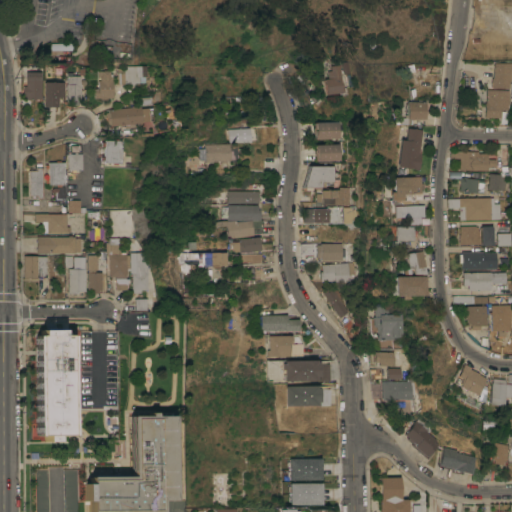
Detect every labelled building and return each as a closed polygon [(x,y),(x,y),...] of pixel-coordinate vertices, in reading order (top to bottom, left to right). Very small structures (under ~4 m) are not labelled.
[(116,53),(106,51),(110,27),(119,28),(116,53)] [(485,93),(486,93),(486,82),(491,82),(491,77),(484,77),(484,65),(494,66),(494,62),(511,63),(511,81),(509,81),(509,85),(511,85),(511,89),(509,89),(508,104),(507,104),(507,110),(500,109),(500,118),(484,117),(485,93)] [(342,84),(344,84),(344,92),(326,94),(324,79),(328,78),(327,71),(331,70),(330,66),(340,64),(342,84)] [(143,65),(144,76),(137,76),(137,82),(133,83),(132,84),(131,85),(130,85),(129,85),(128,84),(128,83),(124,83),(124,84),(114,84),(114,76),(116,76),(116,68),(124,68),(124,66),(143,65)] [(111,98),(106,98),(106,99),(99,99),(99,98),(94,98),(94,88),(96,88),(96,80),(99,80),(99,76),(101,76),(101,71),(109,71),(109,74),(111,74),(111,98)] [(80,102),(77,102),(77,105),(66,105),(66,84),(66,76),(67,76),(67,72),(72,72),(72,76),(80,76),(80,102)] [(40,99),(25,99),(25,96),(22,96),(22,85),(26,85),(26,75),(41,75),(40,99)] [(62,82),(62,97),(57,97),(57,107),(42,106),(43,82),(62,82)] [(424,102),(425,102),(425,105),(424,105),(424,119),(406,119),(406,124),(400,124),(400,119),(404,118),(404,115),(405,115),(405,102),(424,102)] [(138,106),(139,113),(142,113),(142,117),(139,117),(140,123),(136,123),(137,126),(127,127),(127,124),(109,126),(109,122),(106,122),(105,116),(108,115),(107,110),(138,106)] [(338,122),(339,138),(314,139),(314,130),(316,130),(316,122),(338,122)] [(226,129),(247,128),(247,143),(246,143),(227,143),(226,129)] [(418,150),(420,150),(419,156),(420,156),(419,167),(418,167),(417,169),(396,167),(400,139),(404,140),(406,128),(421,130),(418,150)] [(119,163),(116,163),(116,165),(111,164),(111,163),(103,162),(103,160),(100,160),(100,157),(103,157),(104,146),(101,146),(101,142),(104,142),(104,140),(111,140),(112,139),(117,139),(117,140),(120,141),(119,163)] [(227,143),(227,161),(204,161),(203,144),(227,143)] [(340,144),(340,160),(317,161),(317,153),(315,153),(315,144),(340,144)] [(478,151),(478,153),(496,153),(496,159),(495,159),(495,167),(487,167),(487,170),(459,170),(459,158),(449,158),(450,150),(478,151)] [(81,169),(78,169),(78,171),(75,171),(75,170),(67,170),(67,154),(74,153),(74,152),(77,152),(77,153),(81,153),(81,169)] [(64,184),(61,184),(61,186),(56,186),(56,185),(48,185),(48,183),(45,183),(45,179),(48,179),(48,168),(45,168),(45,164),(48,164),(48,162),(64,162),(64,184)] [(334,165),(334,172),(337,172),(337,175),(334,175),(334,182),(321,182),(321,187),(303,187),(310,166),(334,165)] [(41,198),(36,198),(36,195),(27,195),(27,170),(35,170),(35,168),(40,167),(41,198)] [(487,190),(488,173),(500,174),(500,177),(504,177),(504,191),(487,190)] [(403,193),(403,197),(393,198),(392,177),(401,177),(420,176),(420,183),(422,183),(422,188),(420,188),(420,193),(403,193)] [(482,180),(481,193),(468,192),(468,193),(462,193),(462,191),(458,191),(460,178),(482,180)] [(181,204),(181,186),(200,186),(200,191),(197,191),(197,195),(205,195),(205,191),(212,191),(212,190),(220,190),(220,198),(221,198),(221,203),(220,203),(220,204),(181,204)] [(338,189),(338,187),(349,187),(350,206),(356,206),(357,227),(351,227),(351,223),(343,223),(343,207),(346,207),(346,204),(323,205),(323,198),(321,198),(321,206),(316,206),(316,207),(300,207),(300,201),(316,201),(316,193),(322,193),(322,190),(338,189)] [(264,190),(264,203),(228,202),(228,190),(264,190)] [(492,198),(492,204),(498,203),(498,219),(489,219),(458,220),(458,207),(446,207),(446,199),(457,199),(457,198),(492,198)] [(393,217),(393,206),(409,205),(409,199),(417,199),(417,203),(418,203),(418,205),(424,205),(424,217),(393,217)] [(67,212),(67,200),(79,200),(79,212),(67,212)] [(228,218),(222,218),(223,206),(229,206),(229,204),(258,205),(258,209),(260,209),(260,220),(263,220),(263,232),(253,233),(253,235),(229,238),(228,225),(216,226),(215,222),(228,220),(228,218)] [(322,208),(322,222),(302,222),(302,208),(322,208)] [(47,213),(47,214),(66,214),(66,226),(69,226),(69,232),(43,232),(43,224),(41,224),(41,221),(34,221),(34,213),(47,213)] [(509,245),(495,245),(495,220),(508,220),(509,245)] [(413,226),(413,230),(416,230),(416,237),(413,237),(413,240),(394,241),(394,226),(413,226)] [(476,226),(476,227),(477,227),(477,237),(479,237),(479,244),(460,244),(460,243),(458,243),(458,234),(459,234),(459,226),(476,226)] [(491,244),(479,244),(479,226),(491,226),(491,244)] [(74,236),(74,238),(78,238),(78,234),(84,234),(84,238),(80,238),(80,252),(74,252),(74,253),(49,253),(36,253),(36,236),(74,236)] [(259,236),(260,250),(239,252),(238,238),(259,236)] [(342,243),(342,247),(343,247),(343,248),(346,248),(346,257),(348,257),(348,243),(356,243),(356,261),(344,261),(344,259),(342,259),(342,260),(320,260),(320,258),(315,258),(315,255),(301,254),(301,242),(316,242),(316,245),(320,245),(320,243),(342,243)] [(145,267),(145,289),(139,289),(139,292),(130,292),(131,274),(128,274),(128,268),(125,269),(125,274),(124,274),(124,279),(126,279),(126,290),(115,290),(115,279),(114,279),(114,276),(108,276),(108,254),(109,254),(108,250),(109,250),(109,244),(117,244),(117,254),(124,254),(125,255),(128,255),(128,252),(140,252),(145,267)] [(422,250),(425,266),(429,265),(431,273),(404,274),(404,267),(408,267),(405,253),(422,250)] [(460,268),(460,251),(482,251),(482,252),(494,252),(494,256),(496,256),(496,266),(495,265),(495,268),(460,268)] [(178,252),(185,252),(185,253),(219,252),(225,252),(226,265),(219,265),(219,267),(212,268),(211,264),(209,264),(209,266),(204,266),(204,268),(197,268),(197,271),(179,272),(178,252)] [(101,293),(87,293),(87,272),(88,272),(88,270),(87,270),(87,254),(97,254),(97,270),(95,270),(95,272),(101,272),(101,293)] [(260,255),(238,254),(238,262),(259,263),(260,255)] [(37,255),(37,256),(46,256),(46,277),(36,277),(36,278),(23,278),(23,255),(37,255)] [(53,256),(71,256),(71,267),(63,267),(63,275),(58,275),(58,273),(54,273),(54,271),(53,271),(53,256)] [(84,291),(78,291),(78,293),(67,293),(68,268),(72,268),(72,256),(84,256),(84,269),(85,269),(84,291)] [(355,262),(355,274),(354,274),(355,284),(334,285),(334,280),(320,281),(319,271),(321,271),(321,264),(355,262)] [(488,272),(505,272),(505,283),(491,283),(491,282),(490,282),(490,285),(489,285),(489,288),(490,288),(490,285),(510,284),(510,295),(490,295),(473,295),(473,290),(467,290),(467,285),(462,285),(462,272),(488,272)] [(426,276),(426,295),(423,295),(423,299),(403,299),(403,296),(395,296),(395,276),(426,276)] [(323,292),(330,287),(331,290),(336,286),(343,297),(340,298),(349,311),(340,317),(323,292)] [(144,299),(144,310),(133,310),(133,299),(144,299)] [(391,304),(391,314),(403,314),(403,337),(392,337),(392,350),(380,350),(380,340),(377,340),(377,332),(371,332),(371,316),(375,316),(375,304),(391,304)] [(509,304),(509,330),(504,330),(504,334),(496,334),(495,330),(490,330),(490,315),(488,315),(488,312),(490,312),(490,305),(509,304)] [(485,325),(466,326),(466,318),(464,318),(464,306),(485,305),(485,325)] [(262,330),(262,315),(287,315),(287,319),(298,319),(299,330),(262,330)] [(71,435),(56,435),(56,440),(44,441),(44,435),(36,435),(35,335),(37,335),(40,335),(40,329),(61,329),(61,334),(68,334),(68,335),(71,335),(71,435)] [(292,335),(292,343),(290,344),(290,355),(281,355),(281,356),(268,356),(268,350),(270,349),(269,335),(292,335)] [(450,337),(456,346),(452,349),(445,340),(450,337)] [(395,366),(395,365),(379,365),(379,362),(375,362),(375,353),(376,353),(376,352),(404,352),(404,366),(395,366)] [(316,360),(316,362),(318,362),(318,376),(316,376),(316,380),(285,381),(284,360),(316,360)] [(329,380),(320,381),(319,363),(329,363),(329,380)] [(477,395),(459,386),(460,384),(459,384),(461,378),(457,376),(463,364),(470,367),(469,369),(479,373),(478,374),(485,378),(477,395)] [(402,368),(402,369),(406,369),(406,378),(402,378),(402,379),(387,379),(388,368),(402,368)] [(503,405),(488,404),(491,382),(492,382),(492,378),(505,379),(504,383),(505,384),(503,405)] [(412,381),(412,382),(415,382),(416,398),(412,398),(412,399),(381,400),(381,381),(412,381)] [(511,383),(504,383),(503,396),(511,396),(511,383)] [(286,405),(286,386),(316,385),(316,388),(319,387),(319,401),(316,401),(316,405),(286,405)] [(320,389),(329,388),(329,405),(320,405),(320,389)] [(172,500),(159,500),(159,511),(89,511),(89,501),(84,501),(84,483),(89,483),(89,476),(131,476),(131,472),(130,472),(130,416),(148,416),(148,412),(154,412),(154,415),(172,415),(172,500)] [(416,422),(415,421),(416,420),(426,428),(425,429),(437,439),(435,441),(439,444),(428,457),(415,446),(417,444),(405,435),(416,422)] [(494,442),(507,445),(507,449),(504,462),(502,462),(502,465),(493,463),(494,460),(491,459),(494,442)] [(457,450),(456,452),(476,456),(472,474),(454,470),(454,468),(439,465),(443,447),(457,450)] [(319,479),(319,458),(288,458),(288,480),(319,479)] [(408,511),(380,511),(380,500),(381,500),(380,477),(400,477),(401,500),(408,500),(408,511)] [(318,504),(318,483),(288,483),(288,505),(318,504)] [(33,511),(45,511),(46,492),(34,492),(33,511)] [(62,511),(74,511),(74,494),(62,494),(62,511)]
